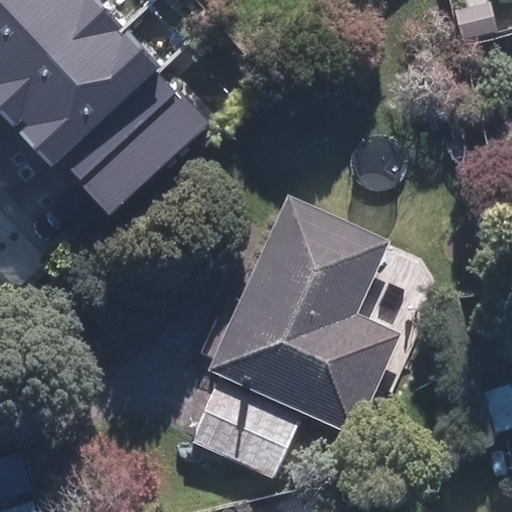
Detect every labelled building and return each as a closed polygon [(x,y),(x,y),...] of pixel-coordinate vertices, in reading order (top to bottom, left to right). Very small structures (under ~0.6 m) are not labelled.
[(124,29),(97,0),(74,0),(0,75),(0,111),(15,127),(23,120),(28,125),(124,29)] [(0,0),(0,75),(74,0),(0,0)] [(162,68),(124,29),(28,125),(19,133),(51,167),(60,160),(63,163),(158,75),(162,68)] [(180,99),(158,75),(63,163),(84,184),(82,186),(109,215),(208,122),(184,96),(180,99)] [(392,241),(287,195),(208,373),(356,438),(403,333),(359,314),(392,241)] [(511,378),(487,385),(500,432),(511,428),(511,378)]
